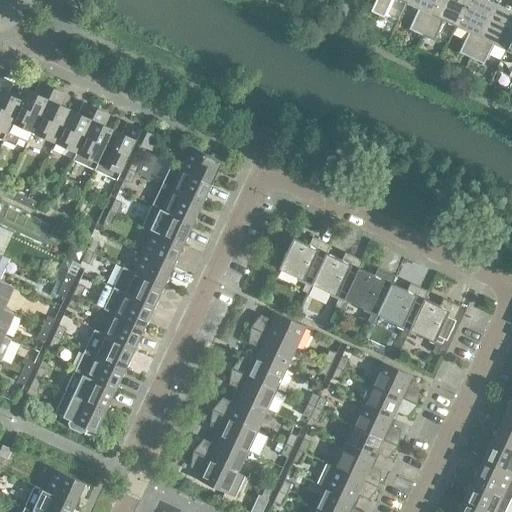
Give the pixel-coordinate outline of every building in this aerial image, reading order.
[(399,0),(405,3),(406,0),(375,0),(372,6),(370,11),(383,17),(391,0),(399,0)] [(421,35),(436,0),(406,0),(405,3),(418,9),(408,29),(421,35)] [(455,26),(467,0),(436,0),(421,35),(433,40),(443,20),(455,26)] [(471,58),(496,4),(488,0),(467,0),(455,26),(468,32),(458,52),(471,58)] [(505,49),(511,34),(511,4),(510,10),(496,4),(471,58),(483,64),(493,43),(505,49)] [(32,131),(53,88),(40,82),(35,93),(26,89),(10,121),(11,122),(32,131)] [(10,121),(26,89),(13,83),(8,94),(0,90),(0,138),(3,140),(11,122),(10,121)] [(54,141),(69,109),(60,105),(65,94),(53,88),(32,131),(54,141)] [(54,141),(75,151),(76,152),(96,108),(83,102),(78,113),(69,109),(54,141)] [(72,159),(94,169),(113,129),(104,125),(109,114),(96,108),(76,152),(75,151),(72,159)] [(122,133),(113,129),(94,169),(117,180),(140,129),(127,122),(122,133)] [(157,136),(146,131),(140,145),(151,150),(157,136)] [(190,146),(180,168),(211,182),(221,160),(190,146)] [(141,161),(133,158),(128,169),(136,172),(141,161)] [(201,203),(211,182),(180,168),(171,164),(161,184),(201,203)] [(131,183),(136,172),(128,169),(123,180),(131,183)] [(191,223),(201,203),(161,184),(152,205),(191,223)] [(24,205),(28,198),(17,193),(14,200),(24,205)] [(39,203),(28,198),(24,205),(35,210),(39,203)] [(121,203),(114,199),(109,210),(116,214),(121,203)] [(182,244),(191,223),(152,205),(151,205),(142,225),(151,230),(182,244)] [(111,224),(116,214),(109,210),(104,221),(111,224)] [(60,213),(57,220),(68,225),(71,218),(60,213)] [(65,232),(68,225),(57,220),(54,227),(65,232)] [(61,239),(65,232),(54,227),(50,234),(61,239)] [(172,265),(182,244),(151,230),(142,250),(172,265)] [(297,280),(305,284),(302,290),(307,293),(310,286),(311,287),(312,283),(311,283),(326,252),(326,253),(330,245),(327,244),(327,245),(318,241),(319,240),(317,239),(313,247),(292,237),(278,267),(299,277),(297,280)] [(91,239),(86,250),(94,253),(99,242),(91,239)] [(89,264),(94,253),(86,250),(81,261),(89,264)] [(162,285),(172,265),(142,250),(132,271),(162,285)] [(358,268),(359,268),(362,260),(360,259),(360,260),(351,256),(349,255),(346,262),(326,253),(326,252),(311,283),(312,283),(331,292),(330,295),(338,299),(335,305),(340,308),(343,301),(344,302),(345,299),(344,298),(358,268)] [(162,285),(132,271),(123,267),(113,288),(122,292),(153,306),(162,285)] [(391,283),(395,275),(393,274),(392,275),(384,271),(382,270),(379,277),(359,268),(358,268),(344,298),(345,299),(364,307),(362,310),(370,314),(367,321),(372,323),(375,316),(376,317),(378,314),(377,313),(391,283)] [(67,272),(62,283),(69,286),(74,275),(67,272)] [(13,286),(0,280),(0,307),(2,308),(3,308),(13,286)] [(64,297),(69,286),(62,283),(57,294),(64,297)] [(77,283),(72,294),(80,298),(85,287),(77,283)] [(424,298),(428,291),(425,290),(416,286),(415,285),(411,292),(391,283),(377,313),(378,314),(397,322),(395,326),(403,329),(400,336),(405,338),(408,332),(409,332),(410,329),(409,328),(424,298)] [(143,327),(153,306),(122,292),(112,313),(143,327)] [(75,308),(80,298),(72,294),(67,305),(75,308)] [(444,307),(424,298),(409,328),(410,329),(429,338),(428,341),(436,344),(432,351),(438,353),(441,347),(460,306),(458,305),(449,301),(447,300),(444,307)] [(13,313),(3,308),(2,308),(0,307),(0,333),(3,335),(13,313)] [(295,348),(305,326),(275,312),(271,320),(260,315),(250,327),(295,348)] [(133,348),(143,327),(112,313),(103,334),(133,348)] [(49,330),(54,319),(47,316),(42,326),(49,330)] [(58,325),(53,335),(60,339),(65,328),(58,325)] [(44,341),(49,330),(42,326),(37,337),(44,341)] [(286,368),(295,348),(250,327),(248,342),(258,347),(255,354),(286,368)] [(133,348),(103,334),(93,329),(84,350),(124,369),(133,348)] [(3,335),(0,333),(0,360),(1,361),(11,339),(3,335)] [(55,350),(60,339),(53,335),(48,346),(55,350)] [(114,389),(124,369),(84,350),(74,371),(114,389)] [(329,350),(324,361),(331,364),(336,353),(329,350)] [(276,389),(286,368),(255,354),(252,361),(241,356),(231,368),(276,389)] [(341,356),(336,367),(344,370),(349,359),(341,356)] [(29,373),(34,363),(27,359),(22,370),(29,373)] [(326,375),(331,364),(324,361),(319,372),(326,375)] [(412,376),(382,362),(372,383),(417,404),(419,389),(409,384),(412,376)] [(39,366),(34,377),(41,380),(46,369),(39,366)] [(339,381),(344,370),(336,367),(331,378),(339,381)] [(266,410),(276,389),(231,368),(228,384),(239,389),(236,396),(266,410)] [(24,384),(29,373),(22,370),(17,381),(24,384)] [(104,410),(114,389),(74,371),(65,391),(104,410)] [(36,391),(41,380),(34,377),(29,388),(36,391)] [(406,416),(417,404),(372,383),(362,404),(392,418),(396,411),(406,416)] [(94,431),(104,410),(65,391),(54,413),(69,420),(67,423),(69,428),(80,433),(85,432),(86,428),(94,431)] [(314,407),(319,396),(312,393),(307,403),(314,407)] [(257,430),(266,410),(236,396),(233,402),(222,397),(212,409),(257,430)] [(327,399),(319,396),(314,407),(321,410),(327,399)] [(511,422),(511,397),(502,418),(511,422)] [(309,418),(314,407),(307,403),(302,414),(309,418)] [(389,425),(392,418),(362,404),(352,425),(397,445),(400,430),(389,425)] [(316,421),(321,410),(314,407),(309,418),(316,421)] [(247,451),(257,430),(212,409),(209,425),(220,430),(217,437),(247,451)] [(511,448),(511,422),(502,418),(492,439),(511,448)] [(387,458),(397,445),(352,425),(343,445),(373,459),(376,453),(387,458)] [(290,433),(285,444),(292,447),(297,436),(290,433)] [(237,472),(247,451),(217,437),(213,444),(203,439),(192,451),(237,472)] [(303,439),(298,450),(305,453),(310,442),(303,439)] [(511,448),(492,439),(482,460),(511,473),(511,448)] [(287,458),(292,447),(285,444),(280,454),(287,458)] [(0,455),(7,458),(11,449),(2,445),(0,448),(0,455)] [(370,466),(373,459),(343,445),(333,466),(378,487),(381,471),(370,466)] [(300,464),(305,453),(298,450),(293,460),(300,464)] [(243,474),(237,472),(192,451),(190,466),(201,471),(197,479),(233,496),(243,474)] [(510,498),(511,493),(511,473),(482,460),(472,481),(510,498)] [(378,487),(333,466),(327,463),(318,484),(323,487),(354,501),(357,494),(368,499),(378,487)] [(53,468),(43,490),(74,504),(84,483),(53,468)] [(278,477),(277,477),(271,474),(266,485),(273,488),(278,477)] [(284,480),(279,491),(286,494),(291,483),(284,480)] [(503,511),(510,498),(472,481),(463,501),(485,511),(503,511)] [(268,499),(273,488),(266,485),(261,496),(268,499)] [(70,511),(74,504),(43,490),(34,486),(24,506),(36,511),(70,511)] [(360,511),(351,508),(354,501),(323,487),(314,507),(323,511),(360,511)] [(281,505),(286,494),(279,491),(273,502),(281,505)] [(485,511),(463,501),(457,511),(485,511)]
